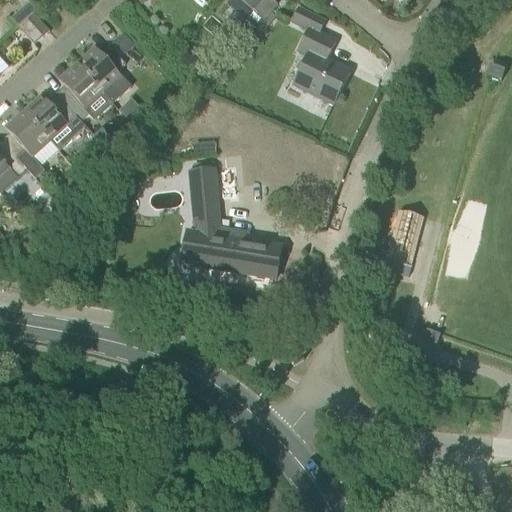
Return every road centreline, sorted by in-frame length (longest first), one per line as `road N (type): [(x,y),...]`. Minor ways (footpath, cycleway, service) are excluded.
road 1 (residential): [(324,401),(342,210),(414,61)]
road 2 (secondary): [(276,439),(226,394),(170,361),(0,323)]
road 3 (unclassified): [(511,451),(386,435),(324,401)]
road 4 (residential): [(0,103),(116,0)]
